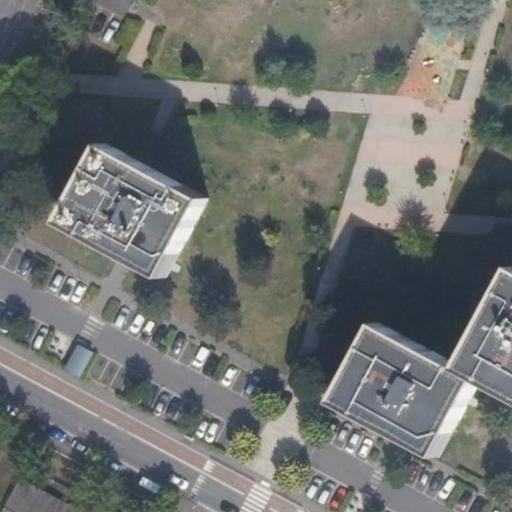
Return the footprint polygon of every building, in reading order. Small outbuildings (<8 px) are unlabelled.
[(0,193),(21,155),(0,144),(0,193)] [(207,199),(107,147),(66,224),(166,277),(207,199)] [(511,278),(464,370),(480,379),(511,396),(511,278)] [(439,456),(480,379),(464,370),(381,327),(340,402),(439,456)] [(78,511),(18,480),(1,511),(78,511)]
